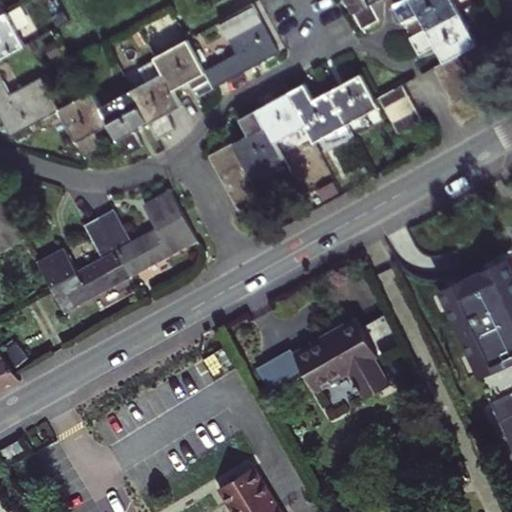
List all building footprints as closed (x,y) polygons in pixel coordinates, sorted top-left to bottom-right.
[(347,0),(363,29),(380,19),(372,3),(378,0),(347,0)] [(378,0),(372,3),(380,19),(384,17),(385,3),(389,0),(378,0)] [(460,12),(453,0),(403,0),(394,5),(403,22),(418,13),(423,22),(427,30),(460,12)] [(279,53),(253,3),(220,21),(237,53),(205,71),(214,88),(247,70),(279,53)] [(460,12),(427,30),(411,38),(421,55),(436,47),(440,54),(445,62),(457,55),(478,44),(460,12)] [(8,13),(0,16),(0,57),(25,45),(8,13)] [(163,72),(174,90),(189,82),(193,90),(197,97),(214,88),(205,71),(188,39),(155,57),(157,59),(163,72)] [(457,55),(445,62),(433,68),(440,81),(464,68),(457,55)] [(182,106),(174,90),(163,72),(157,59),(138,69),(146,81),(132,88),(151,122),(159,138),(167,134),(175,129),(167,114),(182,106)] [(464,68),(440,81),(447,93),(471,80),(464,68)] [(42,77),(11,94),(0,72),(0,114),(11,136),(36,123),(60,109),(59,108),(42,77)] [(329,92),(347,124),(379,106),(376,100),(362,74),(346,83),(329,92)] [(471,80),(447,93),(453,104),(477,91),(471,80)] [(314,100),(305,83),(297,87),(289,92),(306,125),(315,141),(347,124),(329,92),(314,100)] [(386,110),(409,98),(402,85),(379,98),(386,110)] [(151,122),(132,88),(101,106),(110,123),(127,155),(136,151),(144,146),(135,131),(151,122)] [(60,109),(86,157),(95,152),(104,147),(95,131),(110,123),(101,106),(92,91),(59,108),(60,109)] [(306,125),(289,92),(273,100),(257,109),(275,142),(306,125)] [(409,98),(386,110),(393,123),(417,110),(409,98)] [(283,158),(275,142),(257,109),(249,114),(240,118),(249,134),(234,143),(241,155),(247,166),(252,175),(283,158)] [(417,110),(393,123),(399,134),(423,121),(417,110)] [(210,156),(217,168),(241,155),(234,143),(210,156)] [(217,168),(223,180),(247,166),(241,155),(217,168)] [(247,166),(223,180),(230,192),(253,179),(252,175),(247,166)] [(230,192),(237,204),(260,191),(253,179),(230,192)] [(334,182),(318,191),(323,199),(338,191),(334,182)] [(0,251),(26,238),(0,190),(0,251)] [(100,218),(133,278),(200,240),(171,191),(145,205),(158,229),(133,243),(114,210),(107,214),(100,218)] [(237,204),(243,215),(266,203),(260,191),(237,204)] [(80,272),(66,248),(40,263),(67,314),(133,278),(100,218),(93,221),(87,225),(105,258),(80,272)] [(511,254),(439,289),(511,446),(511,254)] [(305,352),(302,347),(294,352),(305,371),(316,392),(336,380),(334,377),(349,368),(366,398),(391,385),(376,358),(379,356),(379,354),(402,341),(385,310),(361,324),(357,317),(348,321),(340,326),(345,334),(336,340),(333,336),(305,352)] [(22,380),(0,352),(0,390),(10,386),(22,380)] [(20,440),(0,450),(7,462),(25,452),(20,440)] [(246,511),(280,511),(255,468),(242,475),(229,483),(246,511)] [(246,511),(229,483),(221,488),(234,511),(246,511)]
